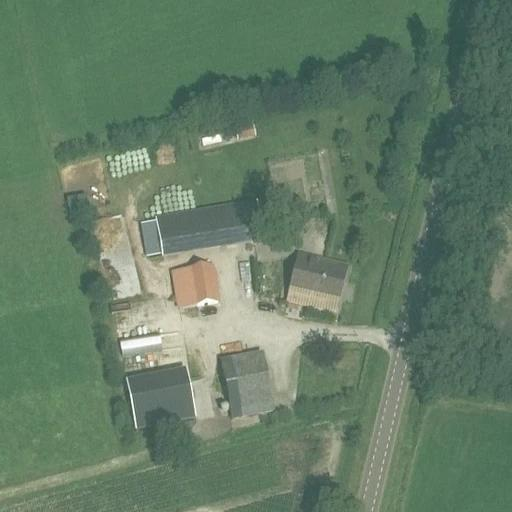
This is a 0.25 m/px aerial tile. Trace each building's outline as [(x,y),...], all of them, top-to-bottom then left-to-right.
[(233,128),(236,142),(254,138),(251,124),(233,128)] [(68,200),(71,216),(88,212),(85,196),(68,200)] [(256,208),(255,208),(215,214),(220,248),(261,241),(256,208)] [(346,270),(297,259),(286,303),(335,315),(346,270)] [(212,269),(188,273),(170,276),(176,311),(218,304),(212,269)] [(159,336),(119,344),(122,357),(161,350),(159,336)] [(232,421),(272,414),(261,357),(221,364),(232,421)] [(187,381),(127,393),(135,433),(195,421),(187,381)]
